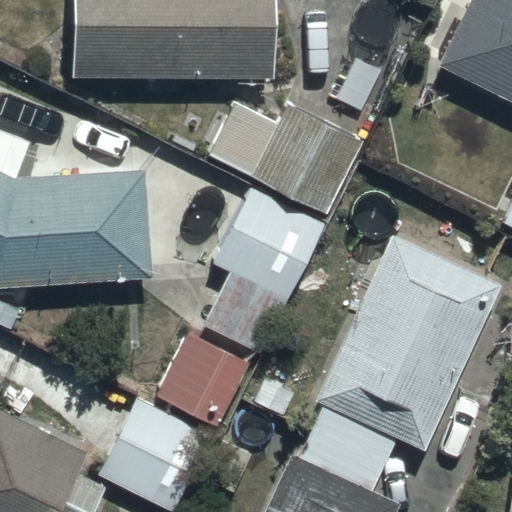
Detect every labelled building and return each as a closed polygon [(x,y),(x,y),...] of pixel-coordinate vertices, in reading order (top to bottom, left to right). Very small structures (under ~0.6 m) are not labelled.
[(67,0),(67,60),(265,62),(265,0),(67,0)] [(511,0),(454,0),(431,44),(511,87),(511,0)] [(231,87),(203,138),(319,197),(357,122),(282,84),(271,108),(231,87)] [(140,156),(10,159),(23,135),(0,122),(0,268),(145,261),(144,235),(160,235),(160,204),(141,205),(140,156)] [(320,207),(244,172),(207,249),(226,258),(202,310),(259,337),(320,207)] [(511,176),(496,207),(511,214),(511,176)] [(285,433),(247,511),(384,511),(397,485),(370,472),(394,422),(418,433),(498,266),(390,214),(307,386),(343,403),(320,450),(285,433)] [(243,343),(181,314),(154,377),(214,405),(243,343)] [(0,511),(41,511),(42,510),(46,511),(78,511),(101,467),(166,500),(206,422),(130,384),(90,463),(71,454),(79,439),(0,398),(0,511)] [(511,511),(511,431),(511,432),(500,511),(511,511)]
